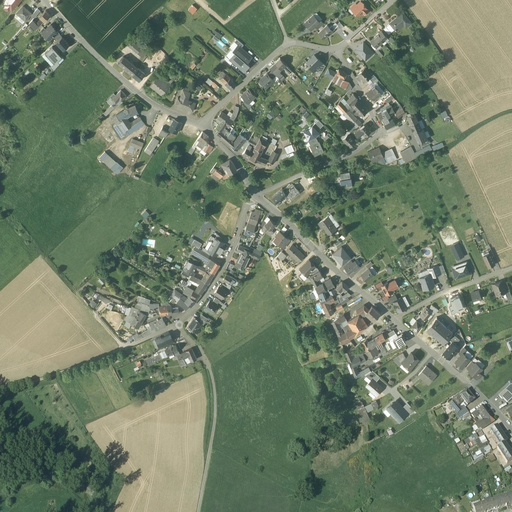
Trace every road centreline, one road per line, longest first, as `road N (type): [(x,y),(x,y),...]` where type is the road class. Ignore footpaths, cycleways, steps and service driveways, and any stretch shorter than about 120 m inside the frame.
road 1 (unclassified): [(255,195),(220,272),(176,324),(209,366)]
road 2 (residential): [(202,125),(136,92),(46,0)]
road 3 (residential): [(396,320),(255,195)]
road 4 (track): [(2,209),(125,348)]
road 5 (residential): [(337,50),(288,43),(202,125)]
road 6 (residential): [(511,431),(396,320)]
road 7 (track): [(209,366),(215,417),(198,511)]
road 8 (residential): [(381,132),(346,157),(255,195)]
road 9 (track): [(125,348),(0,391)]
road 10 (residential): [(396,320),(511,268)]
